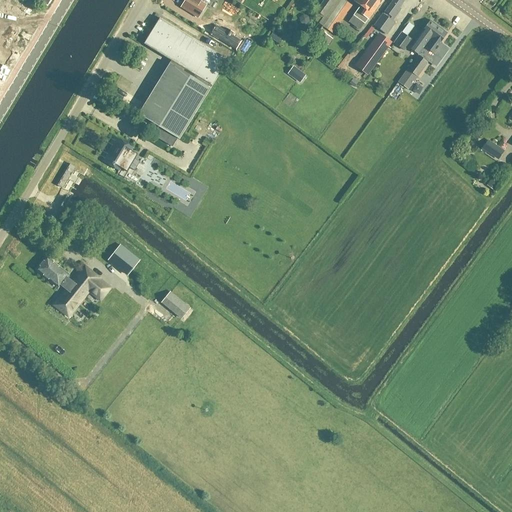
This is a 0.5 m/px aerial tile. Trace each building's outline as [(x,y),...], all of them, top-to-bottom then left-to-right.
[(20,0),(13,10),(31,23),(38,13),(20,0)] [(183,0),(189,3),(186,9),(198,17),(204,7),(198,4),(200,0),(183,0)] [(215,0),(211,0),(197,25),(237,48),(253,22),(215,0)] [(335,1),(332,0),(323,0),(316,11),(325,17),(335,1)] [(332,33),(336,28),(352,6),(343,0),(341,0),(327,21),(323,26),(332,33)] [(381,3),(383,0),(354,0),(354,1),(361,6),(354,15),(365,23),(372,14),(380,3),(381,3)] [(403,0),(393,0),(385,11),(374,26),(387,35),(396,23),(393,21),(402,9),(399,7),(404,1),(403,0)] [(31,23),(13,10),(7,21),(25,33),(31,23)] [(159,126),(154,134),(172,146),(178,138),(179,139),(228,60),(160,18),(153,30),(152,29),(149,30),(149,35),(144,43),(171,60),(138,113),(159,126)] [(25,33),(7,21),(1,30),(19,43),(25,33)] [(424,47),(435,33),(433,32),(438,26),(430,21),(414,44),(411,48),(414,50),(419,54),(424,47)] [(410,35),(416,27),(411,23),(405,30),(410,35)] [(447,33),(438,26),(433,32),(435,33),(424,47),(434,54),(435,54),(441,46),(439,44),(447,33)] [(394,43),(404,51),(413,39),(402,32),(394,43)] [(356,67),(368,75),(383,53),(372,45),(356,67)] [(428,62),(418,55),(408,70),(409,71),(417,76),(418,77),(428,62)] [(293,68),(288,75),(299,83),(304,76),(293,68)] [(354,78),(351,83),(359,88),(362,83),(354,78)] [(104,161),(120,170),(121,168),(128,172),(131,168),(136,159),(138,155),(132,151),(133,148),(119,140),(116,138),(112,144),(114,145),(111,150),(110,151),(104,161)] [(499,160),(505,151),(492,142),(486,151),(499,160)] [(58,184),(63,187),(76,166),(71,163),(58,184)] [(493,179),(489,186),(499,191),(503,184),(493,179)] [(108,260),(127,276),(139,261),(120,245),(108,260)] [(99,278),(96,276),(86,267),(85,267),(73,282),(66,276),(68,274),(47,257),(37,269),(58,286),(60,284),(67,289),(55,305),(69,316),(78,305),(85,296),(89,291),(100,300),(110,288),(98,279),(99,278)] [(189,308),(170,293),(162,302),(181,318),(189,308)]
